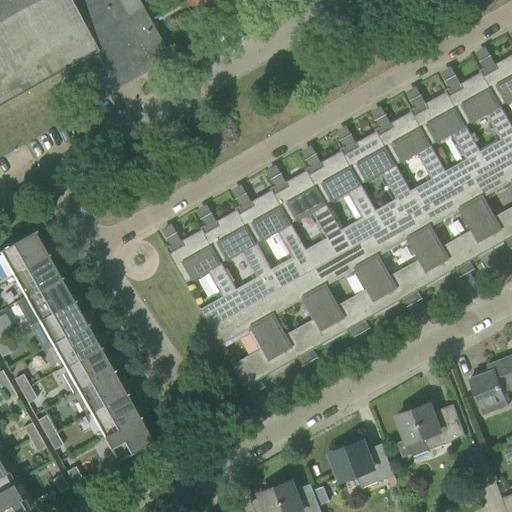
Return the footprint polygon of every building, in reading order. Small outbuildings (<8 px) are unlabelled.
[(0,0),(0,104),(76,62),(97,99),(117,87),(111,77),(126,68),(127,70),(165,49),(137,0),(0,0)] [(497,69),(483,77),(499,105),(511,97),(511,54),(495,65),(497,69)] [(462,88),(448,96),(464,124),(485,112),(500,139),(479,151),(490,170),(511,157),(511,127),(499,105),(483,77),(480,71),(484,70),(483,68),(479,71),(480,73),(460,84),(462,88)] [(427,108),(414,116),(429,144),(450,132),(465,158),(444,170),(455,190),(472,180),(490,170),(479,151),(464,124),(448,96),(446,91),(449,89),(448,88),(444,91),(445,93),(425,104),(427,108)] [(393,128),(379,136),(394,164),(416,152),(431,178),(409,190),(420,209),(455,190),(444,170),(439,162),(434,152),(429,144),(414,116),(411,111),(414,109),(413,108),(409,110),(410,112),(390,124),(393,128)] [(358,147),(344,155),(360,183),(381,171),(396,198),(375,210),(385,229),(420,209),(409,190),(394,164),(379,136),(376,130),(379,128),(379,127),(374,130),(375,132),(355,143),(358,147)] [(323,167),(309,175),(325,203),(346,191),(361,217),(340,229),(351,249),(368,239),(385,229),(375,210),(360,183),(344,155),(341,150),(344,148),(344,147),(339,150),(340,152),(321,163),(323,167)] [(441,148),(434,152),(439,162),(446,158),(441,148)] [(493,217),(506,240),(511,237),(511,157),(490,170),(472,180),(482,198),(483,198),(511,181),(511,206),(494,217),(493,217)] [(288,187),(274,194),(290,222),(311,211),(326,237),(305,249),(316,268),(351,249),(340,229),(325,203),(309,175),(306,170),(310,168),(309,167),(304,169),(306,171),(286,183),(288,187)] [(441,247),(454,270),(506,240),(493,217),(494,217),(483,198),(482,198),(472,180),(455,190),(420,209),(430,227),(431,227),(461,210),(472,229),(442,247),(441,247)] [(253,206),(239,214),(255,242),(276,230),(291,257),(270,269),(281,288),(315,268),(316,268),(305,249),(290,222),(274,194),(271,189),(275,187),(274,186),(270,189),(271,191),(251,202),(253,206)] [(218,226),(204,234),(220,262),(241,250),(256,276),(235,288),(246,307),(263,298),(281,288),(270,269),(255,242),(239,214),(236,209),(240,207),(239,206),(235,209),(236,211),(216,222),(218,226)] [(385,229),(368,239),(378,257),(409,239),(420,259),(389,276),(402,299),(454,270),(441,247),(442,247),(431,227),(430,227),(420,209),(385,229)] [(200,310),(210,328),(246,307),(235,288),(220,262),(204,234),(202,229),(205,227),(204,226),(200,228),(201,230),(181,241),(184,246),(170,253),(167,248),(170,246),(170,245),(165,248),(185,283),(207,271),(222,297),(200,310)] [(35,260),(45,254),(33,232),(35,231),(34,229),(0,248),(0,256),(10,274),(35,260)] [(316,268),(315,268),(326,286),(356,269),(367,288),(337,306),(350,329),(402,299),(389,276),(378,257),(368,239),(351,249),(316,268)] [(48,283),(58,277),(46,255),(48,254),(47,253),(45,254),(35,260),(10,274),(23,297),(48,283)] [(281,288),(263,298),(273,316),(274,316),(304,298),(315,318),(285,335),(284,335),(297,358),(350,329),(337,306),(326,286),(315,268),(281,288)] [(61,306),(71,300),(59,278),(61,277),(60,276),(58,277),(48,283),(23,297),(14,302),(28,326),(37,321),(36,321),(61,307),(61,306)] [(246,307),(210,328),(220,346),(252,328),(263,347),(231,365),(244,388),(297,358),(284,335),(285,335),(274,316),(273,316),(263,298),(246,307)] [(84,324),(72,301),(74,300),(73,299),(71,300),(61,306),(61,307),(36,321),(37,321),(49,344),(74,330),(74,329),(84,324)] [(87,353),(98,347),(85,325),(87,324),(87,322),(84,324),(74,329),(74,330),(49,344),(62,367),(87,353)] [(3,340),(0,341),(0,353),(2,356),(10,352),(3,340)] [(100,376),(111,370),(98,348),(100,347),(100,346),(98,347),(87,353),(62,367),(76,390),(101,376),(100,376)] [(511,356),(487,367),(489,372),(469,380),(482,415),(508,405),(502,390),(511,386),(511,356)] [(0,370),(0,386),(0,387),(9,382),(2,369),(0,370)] [(113,399),(124,393),(111,371),(113,370),(113,369),(111,370),(100,376),(101,376),(76,390),(89,414),(114,399),(113,399)] [(14,378),(21,391),(29,386),(22,374),(14,378)] [(9,382),(0,387),(7,399),(16,394),(9,382)] [(29,386),(21,391),(28,403),(36,399),(29,386)] [(127,422),(137,417),(124,394),(126,393),(126,392),(124,393),(113,399),(114,399),(89,414),(102,437),(127,423),(127,422)] [(465,436),(453,405),(432,413),(429,404),(397,416),(405,439),(396,443),(402,458),(411,454),(412,457),(465,436)] [(37,419),(46,434),(54,430),(45,415),(37,419)] [(150,440),(145,431),(137,418),(140,417),(139,415),(137,417),(127,422),(127,423),(102,437),(115,461),(153,440),(152,439),(150,440)] [(23,427),(30,439),(39,434),(32,422),(23,427)] [(54,430),(46,434),(54,449),(62,445),(54,430)] [(39,434),(30,439),(37,452),(46,446),(39,434)] [(330,454),(337,472),(341,481),(356,475),(362,488),(393,476),(381,444),(365,450),(362,442),(330,454)] [(0,490),(11,484),(10,484),(9,485),(3,474),(4,473),(0,465),(0,490)] [(66,471),(74,484),(82,480),(74,467),(66,471)] [(52,479),(60,492),(69,487),(61,474),(52,479)] [(261,498),(250,502),(255,511),(321,511),(317,503),(310,484),(294,490),(291,482),(259,494),(261,498)] [(0,511),(24,511),(26,511),(25,510),(24,511),(18,500),(19,499),(11,484),(0,490),(0,511)] [(511,511),(511,494),(501,498),(506,511),(511,511)]
